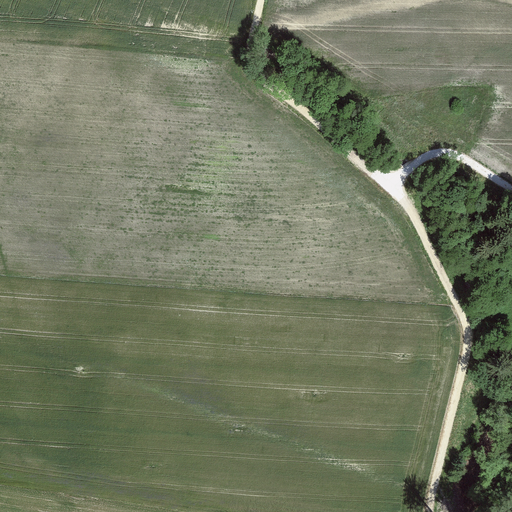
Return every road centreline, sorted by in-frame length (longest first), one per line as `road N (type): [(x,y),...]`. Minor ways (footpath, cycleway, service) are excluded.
road 1 (track): [(260,0),(247,50),(258,78),(388,184),(436,150),(469,156),(511,187)]
road 2 (unclassified): [(388,184),(445,282),(467,339),(431,511)]
